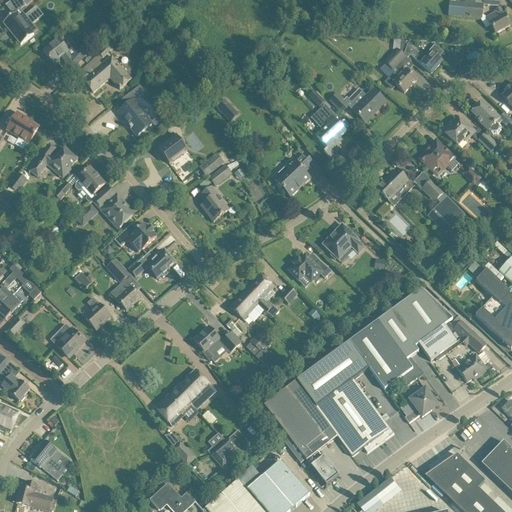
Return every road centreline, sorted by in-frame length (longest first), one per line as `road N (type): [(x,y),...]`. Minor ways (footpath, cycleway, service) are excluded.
road 1 (residential): [(205,267),(337,194),(435,97),(511,51)]
road 2 (residential): [(205,267),(73,122),(0,71)]
road 3 (unclassified): [(331,511),(511,379)]
road 4 (residential): [(61,397),(205,267)]
